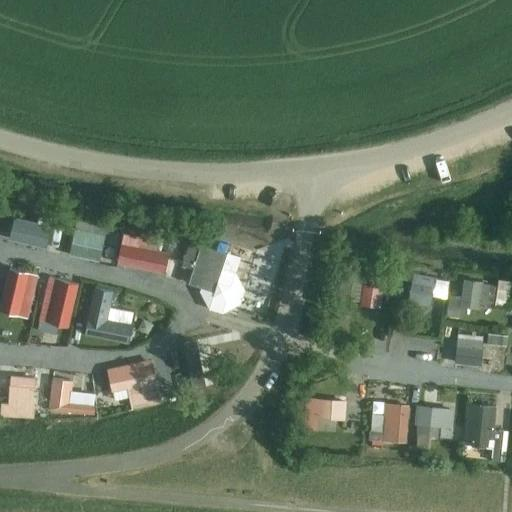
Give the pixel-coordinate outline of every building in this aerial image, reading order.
[(26,234),(63,237),(65,209),(28,206),(26,234)] [(88,223),(84,250),(115,254),(119,226),(88,223)] [(155,231),(120,227),(116,258),(151,262),(155,231)] [(221,313),(239,304),(244,290),(235,272),(220,268),(225,253),(201,245),(188,283),(200,287),(198,291),(208,309),(221,313)] [(4,268),(0,284),(0,313),(11,316),(15,299),(25,302),(32,275),(4,268)] [(435,275),(412,270),(407,301),(429,305),(435,275)] [(511,332),(511,303),(492,299),(495,283),(468,277),(461,311),(489,317),(487,327),(511,332)] [(48,278),(37,322),(54,327),(59,310),(69,313),(76,286),(48,278)] [(383,283),(362,281),(358,303),(380,305),(383,283)] [(94,286),(84,334),(128,342),(132,324),(106,318),(113,290),(94,286)] [(444,321),(440,371),(503,380),(509,332),(452,321),(444,321)] [(52,382),(63,382),(62,366),(51,367),(52,382)] [(145,366),(101,375),(104,393),(129,388),(134,411),(153,407),(145,366)] [(64,404),(85,403),(85,372),(63,373),(64,404)] [(35,376),(0,375),(0,401),(34,402),(35,376)] [(354,398),(319,393),(315,420),(350,425),(354,398)] [(402,433),(422,434),(424,400),(404,399),(402,433)] [(497,406),(463,406),(463,433),(497,434),(497,406)] [(400,425),(400,407),(387,407),(387,425),(400,425)]
